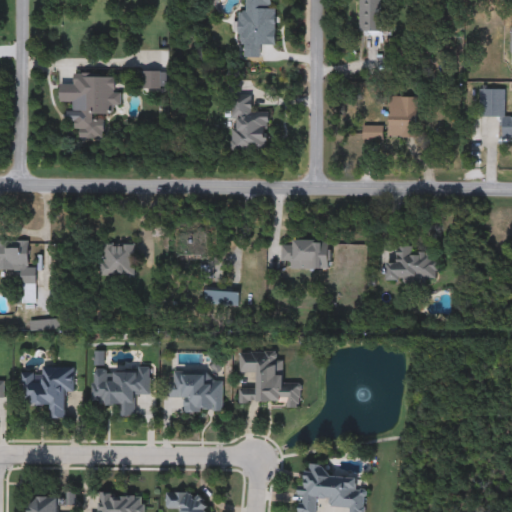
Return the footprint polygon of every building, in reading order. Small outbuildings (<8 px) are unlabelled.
[(275,0),(275,47),(260,47),(260,58),(245,58),(245,47),(237,46),(238,13),(247,13),(247,0),(275,0)] [(386,0),(386,36),(359,36),(359,0),(386,0)] [(142,88),(142,72),(163,72),(163,88),(142,88)] [(119,76),(117,107),(113,106),(113,116),(104,116),(103,140),(77,139),(77,123),(67,122),(68,112),(73,112),(73,103),(58,103),(59,84),(73,85),(73,74),(119,76)] [(480,89),(503,89),(503,118),(480,118),(480,89)] [(251,96),(251,112),(269,112),(269,150),(232,150),(232,96),(251,96)] [(389,134),(389,97),(419,97),(419,134),(389,134)] [(383,126),(383,142),(363,142),(363,126),(383,126)] [(28,267),(36,267),(36,304),(21,304),(21,273),(0,273),(0,242),(27,242),(28,267)] [(290,270),(290,261),(282,261),(282,242),(331,242),(331,270),(290,270)] [(134,277),(101,277),(101,244),(134,244),(134,277)] [(438,278),(427,278),(427,285),(386,284),(387,264),(397,264),(397,247),(415,247),(415,255),(438,255),(438,278)] [(238,306),(205,306),(205,290),(238,290),(238,306)] [(31,322),(55,322),(55,331),(31,331),(31,322)] [(239,352),(275,352),(275,361),(283,361),(283,384),(301,383),(301,405),(240,405),(239,388),(255,388),(255,374),(240,374),(239,352)] [(75,367),(75,395),(65,394),(65,419),(54,419),(54,408),(29,407),(30,398),(21,398),(21,375),(41,375),(41,367),(75,367)] [(92,405),(92,368),(151,369),(151,397),(136,396),(136,416),(124,416),(124,405),(92,405)] [(213,372),(213,382),(224,383),(223,413),(183,413),(183,400),(170,400),(171,371),(213,372)] [(364,511),(348,511),(349,510),(330,508),(331,500),(317,499),(315,511),(296,511),(299,485),(308,486),(310,464),(329,465),(328,477),(357,479),(356,489),(366,490),(364,511)] [(183,511),(166,511),(167,492),(209,494),(208,511),(183,511)] [(99,511),(99,494),(145,495),(144,511),(99,511)] [(28,511),(28,498),(58,497),(58,511),(28,511)]
